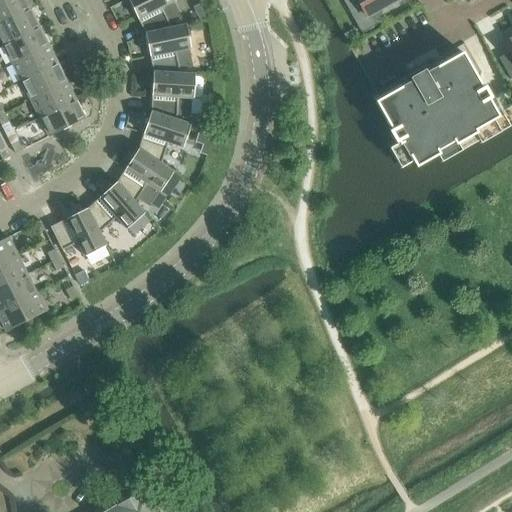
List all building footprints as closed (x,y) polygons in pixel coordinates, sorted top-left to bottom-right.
[(2,0),(0,1),(0,23),(29,9),(24,0),(2,0)] [(174,0),(128,0),(145,34),(145,35),(172,30),(171,29),(169,25),(182,19),(174,3),(175,2),(174,0)] [(356,0),(362,9),(351,15),(362,34),(383,22),(377,12),(397,0),(356,0)] [(0,23),(0,40),(3,45),(38,27),(29,9),(0,23)] [(153,73),(153,74),(180,76),(180,75),(179,70),(193,67),(189,50),(191,49),(186,26),(171,29),(172,30),(145,35),(153,73)] [(3,45),(12,64),(48,45),(38,27),(3,45)] [(511,35),(503,41),(510,54),(500,59),(511,81),(511,35)] [(12,64),(21,82),(57,63),(48,45),(12,64)] [(500,121),(462,53),(436,68),(437,69),(430,73),(428,71),(408,83),(409,85),(402,89),(401,88),(375,103),(399,146),(402,144),(416,168),(500,121)] [(21,82),(30,99),(66,81),(57,63),(21,82)] [(195,76),(180,75),(180,76),(153,74),(151,113),(150,114),(176,123),(176,121),(177,117),(191,118),(192,100),(193,100),(195,76)] [(30,99),(39,118),(75,100),(66,81),(30,99)] [(85,120),(75,100),(39,118),(49,138),(85,120)] [(9,123),(4,113),(0,114),(0,126),(0,128),(9,123)] [(190,126),(176,121),(176,123),(150,114),(138,150),(138,151),(160,166),(161,165),(168,144),(183,149),(190,126)] [(14,155),(22,151),(18,143),(10,147),(14,155)] [(0,158),(1,162),(9,158),(5,149),(0,151),(0,158)] [(173,173),(161,165),(160,166),(138,151),(117,183),(116,184),(134,205),(134,204),(137,200),(148,208),(158,192),(160,193),(173,173)] [(144,215),(134,204),(134,205),(116,184),(87,209),(86,210),(98,235),(99,234),(116,219),(126,231),(144,215)] [(106,247),(99,234),(98,235),(86,210),(50,228),(62,252),(77,244),(84,258),(106,247)] [(37,235),(44,232),(40,223),(33,226),(37,235)] [(0,242),(0,266),(18,257),(8,238),(0,242)] [(47,254),(51,263),(59,260),(54,250),(47,254)] [(0,266),(0,289),(27,276),(18,257),(0,266)] [(63,269),(59,260),(51,263),(56,272),(63,269)] [(83,271),(74,275),(79,283),(87,279),(83,271)] [(0,289),(0,311),(36,294),(27,276),(0,289)] [(71,300),(78,296),(73,288),(66,291),(71,300)] [(46,313),(36,294),(0,311),(0,320),(6,332),(20,325),(23,328),(27,329),(30,327),(32,324),(31,320),(46,313)] [(162,511),(161,509),(157,511),(156,509),(155,509),(145,492),(141,494),(123,505),(120,501),(101,511),(162,511)]
